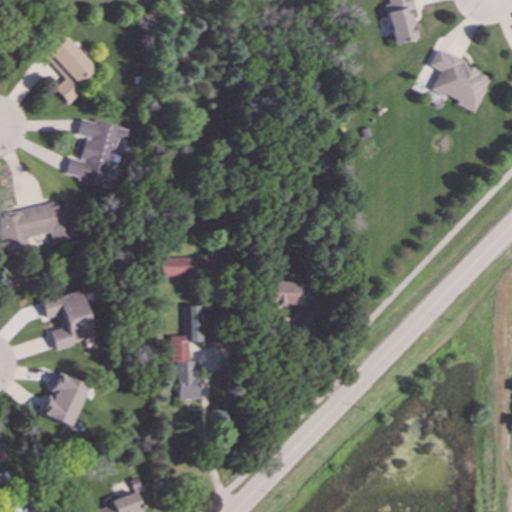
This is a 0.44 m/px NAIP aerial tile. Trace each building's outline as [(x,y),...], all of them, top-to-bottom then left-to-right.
[(391,42),(413,38),(407,9),(410,9),(407,0),(385,0),(387,5),(383,6),(391,42)] [(92,68),(64,38),(42,57),(63,80),(53,89),(66,104),(79,92),(73,86),(92,68)] [(472,111),(488,76),(434,51),(427,67),(436,71),(427,91),(472,111)] [(125,128),(92,122),(92,123),(78,120),(74,137),(82,138),(78,161),(67,158),(63,178),(109,187),(111,178),(106,177),(114,139),(123,141),(125,128)] [(25,238),(48,234),(49,243),(72,238),(64,201),(0,213),(0,227),(5,255),(27,251),(25,238)] [(158,278),(220,277),(219,257),(158,258),(158,278)] [(306,306),(306,283),(264,282),(263,306),(306,306)] [(43,319),(56,316),(59,330),(48,333),(52,349),(91,339),(78,292),(39,302),(43,319)] [(176,400),(198,399),(198,379),(190,379),(189,343),(201,342),(200,306),(181,307),(182,338),(168,338),(169,363),(175,363),(176,400)] [(68,427),(85,387),(56,374),(48,392),(49,392),(39,415),(68,427)] [(141,511),(135,494),(88,511),(141,511)]
